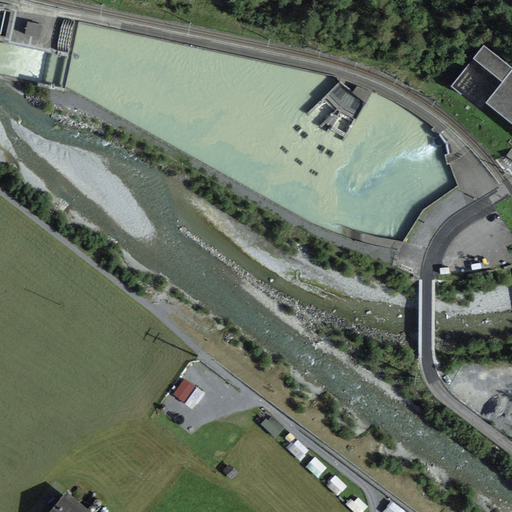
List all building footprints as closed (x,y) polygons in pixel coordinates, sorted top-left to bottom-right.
[(28,22),(25,34),(40,37),(42,25),(28,22)] [(485,101),(511,122),(511,67),(484,45),(474,56),(502,79),(485,101)] [(357,86),(352,92),(366,103),(372,92),(357,86)] [(229,466),(225,470),(231,477),(236,472),(229,466)] [(83,511),(67,498),(55,511),(83,511)]
